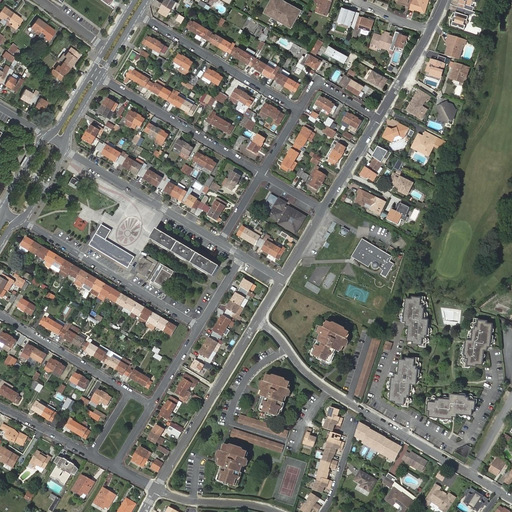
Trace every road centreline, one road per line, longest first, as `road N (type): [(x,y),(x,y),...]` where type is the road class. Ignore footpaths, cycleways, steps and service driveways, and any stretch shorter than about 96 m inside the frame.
road 1 (residential): [(17,218),(199,327)]
road 2 (residential): [(156,489),(258,319)]
road 3 (residential): [(264,172),(101,76)]
road 4 (residential): [(299,110),(138,13)]
road 5 (residential): [(222,242),(64,146)]
road 6 (residential): [(363,409),(511,498)]
road 7 (residential): [(130,391),(0,314)]
road 8 (residential): [(258,319),(313,378),(363,409)]
road 9 (residential): [(156,489),(193,503),(273,511)]
